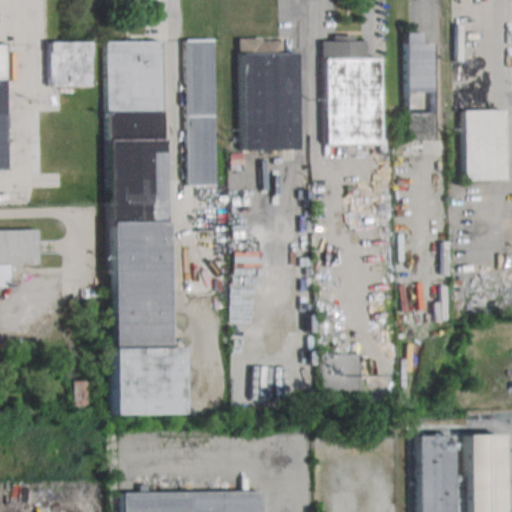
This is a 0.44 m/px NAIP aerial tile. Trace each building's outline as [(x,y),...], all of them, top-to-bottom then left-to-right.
[(430,42),(419,42),(419,32),(401,32),(403,140),(431,140),(430,42)] [(376,144),(375,57),(363,58),(362,41),(350,41),(350,34),(329,35),(329,40),(319,40),(320,145),(376,144)] [(236,38),(237,151),(293,151),(292,50),(279,51),(279,39),(258,40),(258,37),(236,38)] [(181,38),(209,38),(210,185),(182,185),(181,38)] [(101,40),(157,39),(162,343),(171,343),(172,414),(102,415),(101,344),(107,343),(101,40)] [(88,41),(45,41),(45,86),(88,86),(88,41)] [(500,110),(458,110),(459,180),(500,179),(500,110)] [(388,214),(388,192),(358,192),(358,214),(388,214)] [(0,228),(0,288),(3,288),(3,266),(34,265),(33,228),(0,228)] [(495,511),(495,434),(459,435),(459,483),(447,483),(447,435),(411,435),(411,511),(495,511)] [(117,511),(117,492),(257,490),(257,511),(117,511)]
